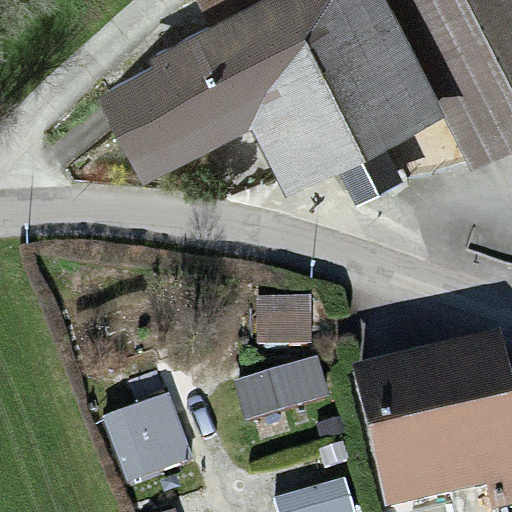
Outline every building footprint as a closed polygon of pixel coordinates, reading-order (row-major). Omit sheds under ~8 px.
[(154,68),(99,96),(145,184),(251,129),(285,196),(339,169),(386,147),(444,119),(384,0),(199,0),(210,23),(149,56),(154,68)] [(511,151),(511,0),(384,0),(444,119),(471,172),(511,151)] [(356,204),(403,182),(386,147),(339,169),(356,204)] [(308,296),(259,297),(260,339),(309,338),(308,296)] [(511,402),(496,334),(355,368),(387,501),(488,477),(494,502),(511,497),(511,402)] [(325,392),(316,359),(238,381),(247,414),(325,392)] [(166,395),(107,417),(129,477),(188,455),(166,395)] [(350,511),(342,481),(279,498),(283,511),(350,511)]
